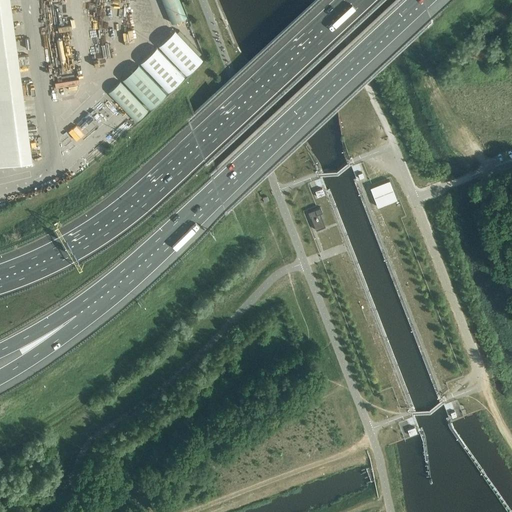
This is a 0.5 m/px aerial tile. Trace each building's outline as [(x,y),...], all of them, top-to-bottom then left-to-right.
[(0,0),(0,164),(32,160),(10,0),(0,0)] [(180,0),(162,0),(171,22),(187,16),(180,0)] [(186,74),(202,59),(174,30),(158,45),(186,74)] [(140,62),(168,91),(184,76),(156,47),(140,62)] [(122,79),(150,108),(166,93),(138,64),(122,79)] [(108,91),(136,121),(148,110),(120,81),(108,91)] [(377,206),(397,199),(389,180),(370,187),(377,206)] [(315,191),(317,197),(324,194),(322,188),(315,191)] [(320,213),(322,212),(320,207),(308,212),(310,217),(311,216),(316,230),(325,226),(320,213)] [(407,429),(410,435),(417,432),(414,427),(407,429)]
